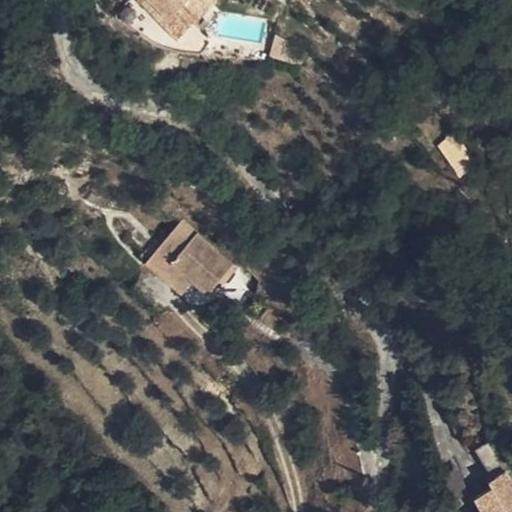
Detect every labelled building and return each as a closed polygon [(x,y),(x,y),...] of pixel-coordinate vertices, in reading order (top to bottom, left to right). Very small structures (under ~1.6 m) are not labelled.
[(228,11),(217,0),(153,0),(149,5),(175,33),(190,18),(205,33),(228,11)] [(143,11),(184,54),(205,33),(190,18),(175,33),(149,5),(143,11)] [(454,134),(437,143),(456,177),(473,167),(454,134)] [(164,208),(143,239),(136,234),(128,246),(153,263),(157,257),(179,272),(185,262),(202,273),(220,247),(164,208)] [(175,278),(179,272),(157,257),(153,263),(175,278)] [(486,472),(501,465),(490,442),(476,449),(486,472)] [(511,511),(511,473),(511,472),(495,479),(498,485),(482,492),(489,508),(481,511),(511,511)]
